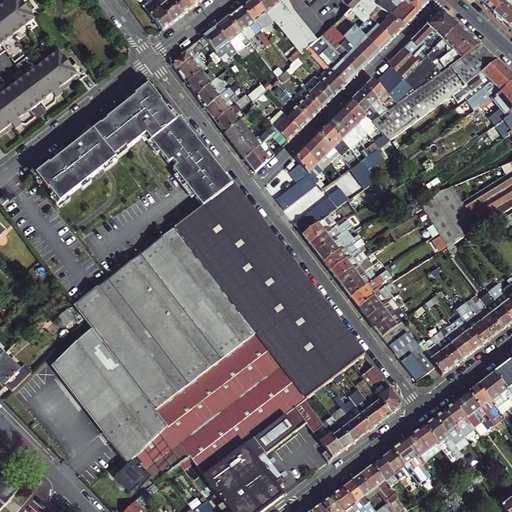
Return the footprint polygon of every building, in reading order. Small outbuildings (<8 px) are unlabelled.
[(0,43),(0,44),(5,50),(14,61),(26,52),(12,35),(33,18),(20,2),(23,0),(6,0),(0,5),(0,43)] [(147,0),(143,4),(164,30),(173,23),(155,0),(147,0)] [(155,0),(173,23),(183,15),(171,0),(155,0)] [(187,0),(171,0),(183,15),(193,7),(187,0)] [(273,21),(256,0),(250,0),(241,8),(254,23),(260,32),(273,21)] [(276,0),(256,0),(273,21),(300,56),(310,47),(313,44),(302,29),(301,30),(278,2),(276,0)] [(378,3),(380,0),(344,0),(343,2),(351,9),(357,4),(368,15),(369,14),(375,6),(378,3)] [(394,1),(394,0),(380,0),(378,3),(385,10),(387,8),(394,1)] [(428,2),(428,0),(412,0),(403,9),(401,7),(391,17),(402,28),(428,2)] [(403,9),(412,0),(394,0),(394,1),(401,7),(403,9)] [(486,0),(484,4),(493,12),(504,0),(486,0)] [(511,29),(511,0),(504,0),(493,12),(500,18),(511,29)] [(284,5),(280,1),(278,2),(301,30),(302,29),(288,11),(291,10),(286,3),(284,5)] [(368,15),(357,4),(351,9),(363,21),(368,15)] [(373,16),(378,7),(375,6),(369,14),(373,16)] [(254,23),(241,8),(229,17),(241,33),(254,23)] [(345,14),(344,16),(361,31),(380,50),(391,39),(377,25),(368,15),(363,21),(351,9),(345,14)] [(451,18),(445,13),(438,12),(402,48),(412,57),(451,18)] [(391,17),(388,14),(377,25),(391,39),(402,28),(391,17)] [(361,31),(344,16),(332,26),(347,41),(354,48),(368,62),(380,50),(361,31)] [(241,33),(229,17),(216,27),(229,43),(235,38),(237,41),(240,40),(246,47),(250,44),(241,33)] [(451,18),(412,57),(419,64),(420,63),(438,45),(459,25),(451,18)] [(454,51),(473,37),(459,25),(438,45),(445,56),(453,50),(454,51)] [(347,41),(332,26),(321,37),(333,49),(343,59),(349,53),(354,48),(347,41)] [(216,27),(203,37),(209,45),(214,51),(216,53),(221,49),(228,57),(235,51),(229,43),(216,27)] [(200,45),(196,48),(193,45),(173,61),(172,66),(176,71),(197,54),(209,45),(203,37),(197,42),(200,45)] [(321,37),(313,44),(310,47),(322,59),(324,57),(333,49),(321,37)] [(440,73),(481,45),(473,37),(454,51),(453,50),(445,56),(437,63),(438,65),(436,67),(440,73)] [(279,46),(286,41),(284,38),(277,43),(279,46)] [(212,53),(214,51),(209,45),(197,54),(200,58),(202,56),(204,59),(212,53)] [(461,87),(498,60),(481,45),(440,73),(423,85),(396,104),(392,106),(387,110),(386,110),(397,126),(401,132),(461,87)] [(445,56),(438,45),(420,63),(424,71),(419,75),(423,81),(421,82),(423,85),(440,73),(436,67),(438,65),(437,63),(445,56)] [(286,53),(293,62),(299,57),(292,48),(286,53)] [(354,48),(349,53),(343,59),(357,73),(368,62),(354,48)] [(419,64),(412,57),(402,48),(388,63),(391,66),(404,79),(419,64)] [(62,92),(60,90),(58,87),(75,74),(77,77),(79,79),(86,74),(76,61),(70,66),(58,50),(37,66),(27,54),(16,64),(20,70),(25,75),(23,77),(42,101),(41,101),(46,108),(55,101),(56,97),(61,92),(62,92)] [(197,54),(176,71),(186,83),(207,67),(200,58),(197,54)] [(236,70),(226,59),(222,62),(229,70),(232,73),(236,70)] [(343,59),(337,65),(332,70),(346,84),(357,73),(343,59)] [(490,82),(487,80),(491,77),(493,78),(506,67),(498,60),(461,87),(469,97),(490,82)] [(332,70),(337,65),(333,62),(329,66),(332,70)] [(404,79),(391,66),(386,72),(399,85),(404,79)] [(207,67),(186,83),(196,96),(217,80),(207,67)] [(491,96),(511,80),(511,72),(506,67),(493,78),(491,77),(487,80),(490,82),(469,97),(476,107),(482,102),(491,96)] [(20,70),(4,82),(8,88),(10,87),(29,111),(30,110),(35,117),(46,108),(41,101),(42,101),(23,77),(25,75),(20,70)] [(321,82),(329,73),(326,70),(317,78),(321,82)] [(332,70),(329,73),(321,82),(334,96),(346,84),(332,70)] [(236,84),(227,72),(224,75),(233,87),(236,84)] [(399,85),(386,72),(381,77),(393,90),(399,85)] [(62,89),(77,77),(75,74),(58,87),(60,90),(62,89)] [(10,87),(8,88),(4,82),(0,77),(0,132),(12,124),(13,126),(15,128),(16,128),(22,123),(25,124),(35,117),(30,110),(29,111),(10,87)] [(393,90),(381,77),(375,82),(388,95),(393,90)] [(375,82),(372,78),(365,86),(383,106),(388,101),(392,106),(396,104),(388,95),(375,82)] [(217,80),(196,96),(205,108),(227,91),(218,79),(217,80)] [(511,112),(511,80),(491,96),(506,117),(511,112)] [(334,96),(321,82),(310,93),(323,107),(334,96)] [(150,83),(92,128),(115,157),(147,133),(160,150),(188,127),(180,117),(177,119),(150,83)] [(275,87),(282,93),(279,96),(286,103),(291,98),(279,87),(277,84),(275,87)] [(383,106),(365,86),(358,92),(379,115),(386,110),(387,110),(383,106)] [(227,91),(205,108),(215,121),(237,104),(227,91)] [(379,115),(358,92),(351,100),(366,116),(369,118),(373,114),(376,118),(377,117),(379,115)] [(323,107),(310,93),(298,105),(312,119),(323,107)] [(270,101),(265,96),(264,95),(254,105),(254,107),(254,108),(257,110),(259,113),(270,101)] [(237,104),(215,121),(225,134),(247,118),(241,110),(250,102),(246,97),(237,104)] [(366,116),(351,100),(342,108),(358,124),(366,116)] [(300,130),(312,119),(298,105),(286,117),(300,130)] [(358,124),(342,108),(334,117),(349,133),(353,137),(362,129),(358,124)] [(257,110),(253,113),(247,118),(225,134),(235,147),(251,135),(246,128),(262,116),(259,113),(257,110)] [(271,131),(274,134),(278,131),(288,142),(300,130),(286,117),(280,111),(269,122),(273,127),(270,130),(271,131)] [(349,133),(334,117),(326,124),(342,141),(349,133)] [(377,117),(376,118),(371,121),(384,134),(388,130),(377,117)] [(0,136),(13,126),(12,124),(0,132),(0,136)] [(342,141),(326,124),(318,132),(334,149),(342,141)] [(401,132),(397,126),(385,135),(390,140),(401,132)] [(232,183),(188,127),(160,150),(203,206),(232,183)] [(92,128),(36,170),(59,201),(115,157),(92,128)] [(258,139),(255,141),(251,135),(235,147),(245,159),(260,148),(266,143),(272,137),(274,134),(271,131),(260,141),(258,139)] [(278,131),(274,134),(272,137),(282,148),(288,142),(278,131)] [(334,149),(318,132),(310,140),(325,157),(334,149)] [(380,147),(390,140),(385,135),(375,142),(380,147)] [(325,157),(310,140),(302,149),(321,170),(329,162),(325,157)] [(379,148),(380,147),(375,142),(365,150),(370,155),(379,148)] [(270,148),(266,143),(260,148),(245,159),(255,172),(275,154),(270,148)] [(361,162),(366,168),(368,170),(386,157),(379,148),(370,155),(361,162)] [(302,149),(294,156),(295,157),(300,164),(304,169),(308,174),(313,169),(320,177),(324,173),(321,170),(302,149)] [(361,162),(370,155),(365,150),(356,156),(361,162)] [(352,168),(361,162),(356,156),(347,163),(352,168)] [(352,168),(349,170),(355,177),(360,184),(364,189),(369,186),(376,181),(371,175),(368,170),(366,168),(361,162),(352,168)] [(349,170),(352,168),(347,163),(337,171),(341,176),(349,170)] [(290,173),(294,178),(298,182),(293,187),(287,192),(282,196),(277,200),(286,211),(290,207),(296,203),(301,199),(307,194),(312,190),(318,185),(308,174),(304,169),(300,164),(290,173)] [(332,183),(341,176),(337,171),(328,178),(332,183)] [(459,202),(476,228),(496,215),(511,204),(511,183),(511,184),(504,174),(459,202)] [(74,308),(84,322),(91,331),(151,408),(166,428),(188,457),(216,492),(230,511),(259,511),(283,494),(258,460),(266,453),(305,423),(294,409),(304,401),(314,393),(324,386),(333,378),(343,371),(352,364),(364,355),(232,183),(203,206),(172,230),(169,232),(116,275),(106,282),(74,308)] [(351,210),(362,203),(364,205),(376,195),(369,186),(364,189),(348,201),(346,203),(351,210)] [(463,236),(474,229),(476,228),(459,202),(449,187),(417,202),(423,212),(429,221),(430,223),(437,234),(446,247),(452,243),(463,236)] [(344,195),(340,190),(330,198),(331,200),(330,201),(332,204),(337,210),(343,205),(346,203),(348,201),(344,195)] [(330,201),(328,199),(323,203),(331,214),(337,210),(332,204),(330,201)] [(331,214),(323,203),(317,208),(325,219),(326,218),(331,214)] [(343,205),(337,210),(340,214),(346,209),(343,205)] [(325,219),(317,208),(312,212),(320,223),(325,219)] [(320,223),(312,212),(307,216),(315,227),(320,223)] [(315,227),(307,216),(301,220),(309,231),(315,227)] [(326,218),(325,219),(320,223),(315,227),(309,231),(304,235),(311,244),(334,227),(336,229),(341,226),(344,223),(341,219),(333,225),(326,218)] [(309,231),(301,220),(296,224),(304,235),(309,231)] [(341,226),(336,229),(334,227),(311,244),(318,253),(346,232),(341,226)] [(325,262),(352,241),(346,232),(318,253),(325,262)] [(352,241),(325,262),(332,271),(356,252),(353,248),(361,241),(358,237),(352,241)] [(370,243),(366,237),(361,241),(353,248),(356,252),(365,246),(365,245),(370,243)] [(356,252),(332,271),(338,280),(363,261),(359,256),(368,249),(365,246),(356,252)] [(363,261),(338,280),(346,289),(370,270),(363,261)] [(381,275),(374,267),(370,270),(346,289),(353,298),(381,275)] [(381,275),(353,298),(360,308),(374,297),(372,294),(391,278),(386,272),(381,275)] [(506,279),(509,283),(502,288),(511,301),(511,278),(511,276),(506,279)] [(489,281),(495,289),(490,293),(511,321),(511,320),(511,301),(502,288),(494,277),(489,281)] [(475,284),(484,297),(480,300),(501,329),(511,321),(490,293),(480,280),(475,284)] [(374,297),(360,308),(369,319),(394,300),(389,293),(396,287),(392,283),(374,297)] [(471,298),(474,304),(470,307),(491,336),(501,329),(480,300),(476,294),(471,298)] [(403,302),(398,305),(394,300),(369,319),(376,328),(405,306),(406,306),(403,302)] [(455,309),(459,314),(462,318),(481,344),(491,336),(470,307),(465,301),(459,306),(455,309)] [(404,313),(408,310),(405,306),(376,328),(383,337),(402,323),(407,318),(404,313)] [(61,314),(66,325),(76,320),(71,309),(61,314)] [(481,344),(462,318),(452,326),(471,352),(481,344)] [(471,352),(452,326),(441,333),(461,359),(471,352)] [(434,333),(437,337),(432,341),(451,367),(461,359),(441,333),(438,329),(434,333)] [(151,408),(91,331),(52,368),(112,446),(151,408)] [(413,340),(407,334),(390,347),(402,362),(412,355),(421,348),(420,347),(414,339),(413,340)] [(425,343),(420,347),(421,348),(435,367),(441,375),(451,367),(432,341),(428,335),(422,339),(425,343)] [(421,348),(412,355),(417,361),(412,364),(420,375),(425,372),(426,373),(435,367),(421,348)] [(0,380),(5,385),(20,370),(4,354),(0,358),(0,380)] [(511,362),(510,360),(494,372),(507,390),(511,386),(511,362)] [(20,370),(5,385),(11,392),(33,371),(26,364),(20,370)] [(373,366),(361,375),(370,386),(390,413),(399,406),(400,401),(373,366)] [(511,396),(507,390),(494,372),(477,385),(499,413),(511,404),(511,396)] [(499,413),(477,385),(467,392),(483,413),(489,408),(489,410),(494,416),(497,414),(500,418),(502,417),(499,413)] [(361,386),(357,389),(358,391),(381,420),(390,413),(370,386),(365,390),(361,386)] [(354,394),(362,404),(356,408),(371,427),(381,420),(358,391),(354,394)] [(483,413),(467,392),(454,403),(473,428),(481,423),(491,435),(497,430),(483,413)] [(305,423),(308,426),(318,419),(304,401),(294,409),(305,423)] [(473,428),(454,403),(444,410),(465,438),(470,434),(477,443),(482,440),(473,428)] [(350,413),(345,406),(342,409),(361,435),(371,427),(356,408),(350,413)] [(127,467),(166,428),(151,408),(112,446),(127,467)] [(332,416),(352,442),(361,435),(342,409),(332,416)] [(465,438),(444,410),(434,418),(451,441),(456,436),(460,441),(465,438)] [(352,442),(332,416),(322,424),(342,449),(352,442)] [(451,441),(434,418),(423,426),(437,444),(438,445),(445,440),(447,442),(446,444),(457,459),(458,459),(469,473),(473,470),(451,441)] [(326,450),(331,457),(342,449),(322,424),(318,419),(308,426),(326,450)] [(437,444),(423,426),(403,441),(426,471),(431,468),(425,461),(441,448),(438,445),(437,444)] [(151,479),(154,483),(165,475),(179,464),(188,457),(166,428),(127,467),(114,479),(130,495),(142,484),(144,486),(151,479)] [(426,471),(403,441),(391,450),(411,476),(417,471),(424,481),(430,476),(426,471)] [(331,457),(326,450),(322,454),(327,461),(331,457)] [(411,476),(391,450),(381,458),(407,492),(413,488),(406,479),(411,476)] [(407,492),(381,458),(371,465),(390,489),(394,486),(402,496),(407,492)] [(404,511),(407,511),(390,489),(371,465),(352,480),(364,497),(378,487),(387,499),(386,500),(388,503),(375,511),(404,511)] [(0,510),(3,507),(4,507),(19,490),(7,480),(6,481),(0,475),(0,510)] [(375,511),(364,497),(352,480),(341,488),(359,511),(375,511)] [(359,511),(341,488),(331,496),(343,511),(359,511)] [(217,506),(221,511),(230,511),(216,492),(212,496),(219,505),(217,506)] [(203,504),(194,511),(193,511),(216,511),(204,496),(199,500),(203,504)] [(343,511),(331,496),(321,503),(328,511),(343,511)] [(511,511),(511,499),(502,508),(504,511),(511,511)] [(143,511),(134,502),(123,511),(143,511)] [(328,511),(321,503),(310,511),(328,511)]
